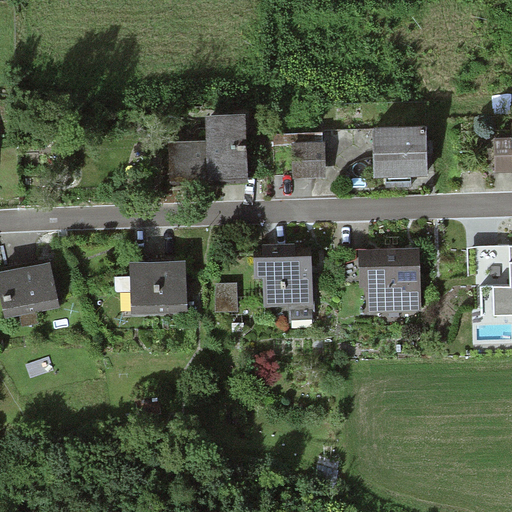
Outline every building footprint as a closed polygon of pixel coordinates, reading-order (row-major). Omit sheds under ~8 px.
[(245,182),(242,119),(206,120),(207,144),(170,145),(172,185),(221,183),(245,182)] [(511,173),(511,126),(511,127),(511,138),(494,139),(496,175),(511,173)] [(427,147),(426,128),(374,130),(375,180),(386,180),(386,187),(428,185),(427,147)] [(325,177),(323,146),(290,148),(292,180),(325,177)] [(511,237),(509,238),(511,279),(479,280),(480,315),(511,313),(511,237)] [(420,239),(360,240),(361,280),(366,280),(367,309),(422,308),(420,239)] [(311,244),(254,247),(255,269),(265,269),(266,302),(289,301),(289,305),(313,304),(312,270),(311,244)] [(185,251),(130,254),(133,311),(188,309),(185,251)] [(51,252),(0,262),(0,288),(5,315),(20,312),(22,323),(41,320),(38,308),(62,303),(51,252)] [(221,307),(242,306),(240,282),(219,283),(221,307)]
